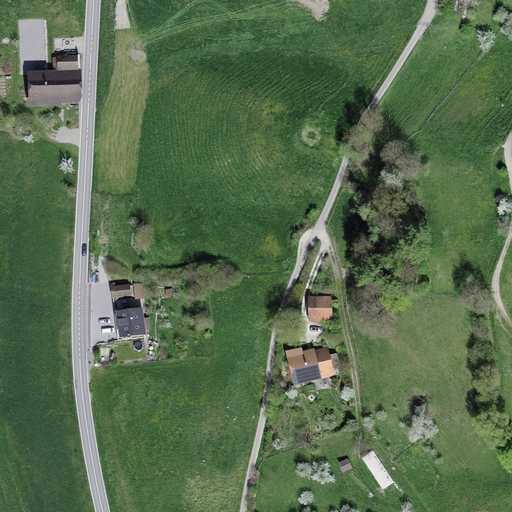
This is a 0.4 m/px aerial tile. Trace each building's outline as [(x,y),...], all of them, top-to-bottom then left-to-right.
[(77,57),(54,58),(54,70),(77,69),(77,57)] [(22,75),(23,103),(33,102),(32,99),(79,97),(78,76),(36,78),(35,74),(22,75)] [(119,313),(122,340),(145,337),(141,310),(138,311),(136,296),(113,299),(115,314),(119,313)] [(312,298),(312,320),(331,320),(331,298),(312,298)] [(290,353),(297,380),(332,370),(327,352),(303,358),(301,350),(290,353)] [(384,488),(395,481),(374,449),(363,456),(384,488)] [(352,459),(345,462),(348,469),(355,465),(352,459)]
